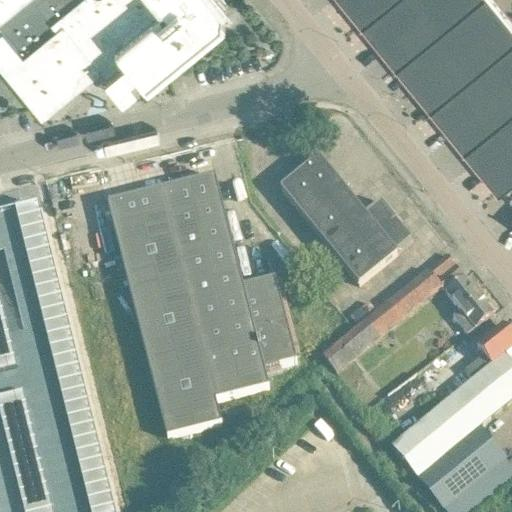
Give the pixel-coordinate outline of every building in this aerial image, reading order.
[(0,0),(0,64),(43,117),(88,80),(90,82),(92,84),(94,85),(97,86),(99,87),(102,87),(104,87),(107,86),(109,85),(111,84),(113,83),(124,96),(145,79),(149,85),(226,22),(222,17),(222,9),(227,5),(222,0),(0,0)] [(341,0),(362,24),(391,0),(341,0)] [(476,0),(391,0),(362,24),(396,66),(476,0)] [(430,108),(511,40),(511,24),(492,0),(476,0),(396,66),(430,108)] [(464,150),(511,110),(511,40),(430,108),(464,150)] [(498,192),(511,180),(511,110),(464,150),(498,192)] [(412,242),(381,204),(364,217),(319,162),(281,193),(360,289),(398,258),(396,255),(412,242)] [(297,366),(276,283),(244,291),(216,180),(108,207),(167,442),(221,428),(216,406),(269,392),(265,374),(297,366)] [(39,209),(0,218),(0,511),(115,511),(91,417),(39,209)] [(496,318),(465,280),(449,259),(323,361),(337,379),(443,292),(461,314),(453,320),(469,340),(496,318)] [(474,385),(506,359),(511,353),(511,338),(505,329),(478,351),(485,359),(465,375),(473,384),(474,385)] [(479,431),(511,405),(511,366),(506,359),(474,385),(473,384),(412,434),(404,440),(391,451),(418,482),(480,432),(479,431)] [(442,511),(443,511),(504,463),(480,432),(418,482),(442,511)]
